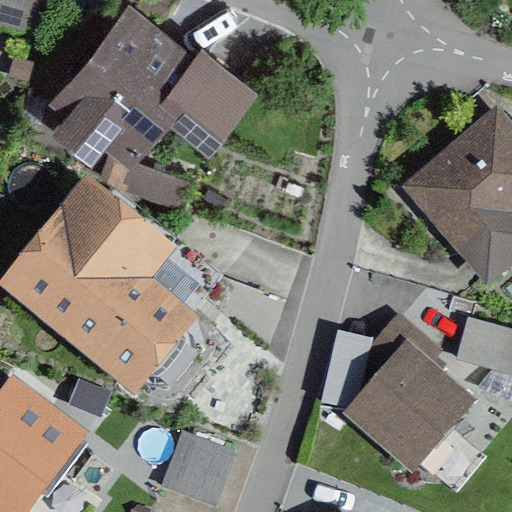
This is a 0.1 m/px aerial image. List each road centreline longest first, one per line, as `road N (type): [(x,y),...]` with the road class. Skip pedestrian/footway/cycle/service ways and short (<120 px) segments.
road 1 (residential): [(380,35),(341,229),(258,511)]
road 2 (residential): [(380,35),(511,67)]
